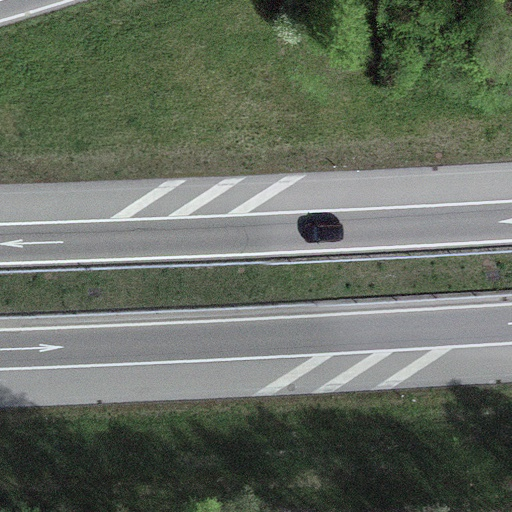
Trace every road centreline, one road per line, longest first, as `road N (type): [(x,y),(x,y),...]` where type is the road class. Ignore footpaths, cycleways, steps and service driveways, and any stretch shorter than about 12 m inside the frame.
road 1 (motorway): [(0,348),(511,322)]
road 2 (motorway): [(511,220),(0,243)]
